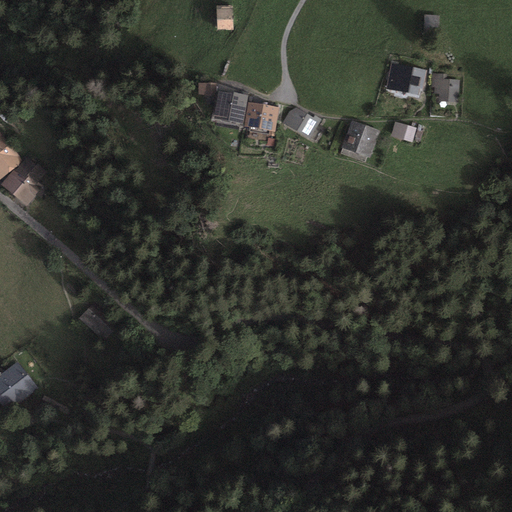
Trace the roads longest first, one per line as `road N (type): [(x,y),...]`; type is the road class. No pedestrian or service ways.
road 1 (residential): [(0,185),(131,315),(175,342),(202,342),(247,319),(277,317),(479,353),(475,394),(450,410),(399,419),(357,438),(325,461),(306,495),(307,511)]
road 2 (track): [(116,511),(147,489),(152,447),(49,418),(0,420)]
